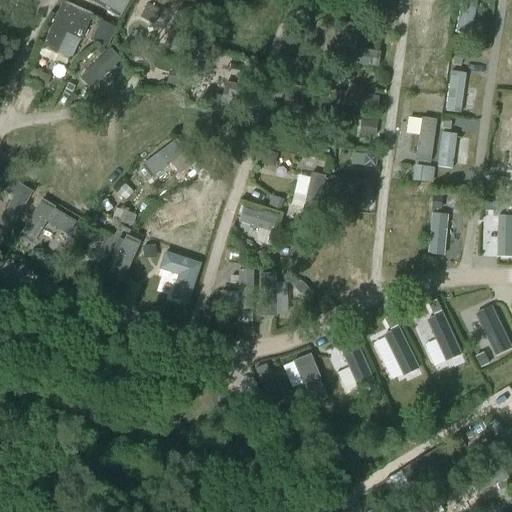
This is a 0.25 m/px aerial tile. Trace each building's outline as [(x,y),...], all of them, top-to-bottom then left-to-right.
[(91,0),(90,2),(118,19),(129,0),(91,0)] [(392,0),(366,0),(367,22),(393,22),(392,0)] [(432,0),(432,24),(447,24),(447,0),(432,0)] [(469,0),(460,0),(455,33),(470,35),(476,1),(469,0)] [(62,1),(39,50),(54,57),(65,33),(80,40),(92,14),(62,1)] [(146,5),(140,18),(151,24),(158,11),(146,5)] [(178,5),(163,46),(179,52),(194,11),(178,5)] [(100,22),(91,42),(106,49),(115,29),(100,22)] [(412,32),(411,46),(446,49),(447,35),(412,32)] [(338,46),(335,62),(378,68),(380,52),(355,49),(339,46),(338,46)] [(83,74),(79,77),(91,89),(94,85),(120,61),(108,49),(83,74)] [(454,57),(453,65),(462,66),(463,59),(454,57)] [(33,67),(28,79),(44,87),(50,76),(33,67)] [(450,71),(445,111),(460,113),(465,73),(450,71)] [(169,74),(167,87),(179,89),(181,76),(169,74)] [(214,95),(211,110),(231,114),(231,110),(245,113),(253,77),(238,74),(236,84),(224,82),(221,96),(214,95)] [(286,84),(282,104),(301,107),(297,131),(316,135),(324,92),(286,84)] [(332,91),(330,104),(376,110),(378,96),(362,94),(347,93),(332,91)] [(421,119),(415,163),(429,165),(436,121),(421,119)] [(443,121),(442,129),(451,130),(452,122),(443,121)] [(361,122),(360,135),(374,136),(375,124),(361,122)] [(71,131),(48,134),(50,147),(72,145),(71,131)] [(441,133),(437,168),(452,170),(456,135),(441,133)] [(176,140),(140,167),(150,179),(185,152),(176,140)] [(264,151),(261,164),(273,167),(276,154),(264,151)] [(365,155),(363,167),(376,169),(377,156),(365,155)] [(415,170),(413,179),(431,182),(432,173),(415,170)] [(0,172),(0,190),(12,197),(0,217),(0,225),(9,231),(33,192),(0,172)] [(310,173),(299,219),(314,223),(325,177),(310,173)] [(330,193),(328,207),(369,211),(370,197),(330,193)] [(432,196),(431,208),(440,209),(441,197),(432,196)] [(271,197),(268,207),(280,211),(283,201),(271,197)] [(41,199),(18,237),(32,245),(46,223),(67,236),(75,222),(54,209),(55,208),(41,199)] [(190,200),(154,213),(158,226),(195,214),(190,200)] [(483,202),(483,211),(496,211),(496,203),(483,202)] [(410,206),(407,249),(419,250),(422,207),(410,206)] [(242,207),(237,222),(240,223),(249,226),(271,233),(276,218),(242,207)] [(123,211),(119,221),(132,226),(136,215),(123,211)] [(431,214),(427,253),(443,255),(447,215),(431,214)] [(497,217),(496,256),(511,257),(511,217),(497,217)] [(118,252),(107,276),(122,283),(140,242),(125,235),(123,240),(117,238),(112,249),(118,252)] [(156,248),(143,249),(144,260),(157,259),(156,248)] [(164,251),(158,269),(177,276),(169,299),(187,304),(200,263),(164,251)] [(263,251),(254,256),(258,264),(268,259),(263,251)] [(49,259),(45,268),(56,273),(60,264),(49,259)] [(238,284),(238,310),(253,310),(253,271),(238,271),(238,284)] [(276,275),(260,275),(261,318),(277,318),(276,275)] [(298,279),(292,285),(302,296),(308,289),(298,279)] [(490,307),(476,314),(496,356),(510,349),(490,307)] [(441,312),(426,319),(445,361),(460,354),(441,312)] [(397,327),(382,334),(403,375),(417,368),(397,327)] [(354,341),(340,347),(359,389),(373,383),(354,341)] [(308,356),(292,363),(301,385),(303,384),(311,405),(326,398),(308,356)] [(267,379),(279,373),(273,360),(246,373),(257,395),(271,388),(267,379)] [(239,428),(224,473),(239,478),(254,433),(239,428)] [(493,442),(456,460),(462,473),(499,455),(493,442)] [(355,443),(318,454),(329,495),(344,490),(337,466),(360,459),(355,443)] [(438,447),(399,471),(415,496),(438,481),(441,486),(456,477),(438,447)] [(501,464),(469,481),(476,494),(495,484),(504,480),(508,478),(501,464)] [(433,496),(419,503),(424,511),(439,511),(441,511),(433,496)]
